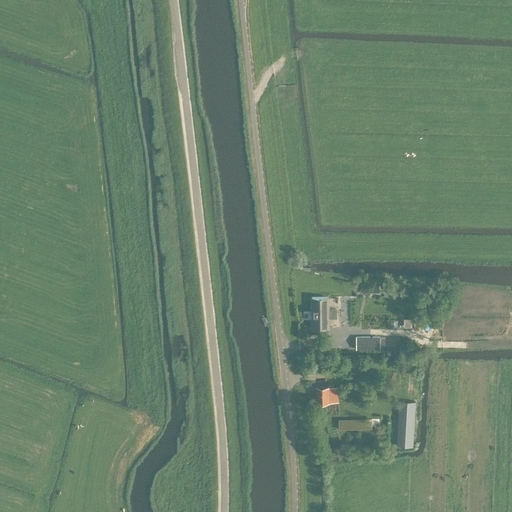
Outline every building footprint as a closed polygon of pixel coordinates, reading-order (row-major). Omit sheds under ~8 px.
[(312,327),(328,327),(328,296),(311,296),(312,327)] [(356,348),(380,348),(380,336),(356,336),(356,348)] [(317,401),(337,401),(336,385),(316,386),(317,401)] [(413,446),(415,401),(399,400),(397,445),(413,446)] [(339,427),(361,427),(360,419),(339,419),(339,427)]
